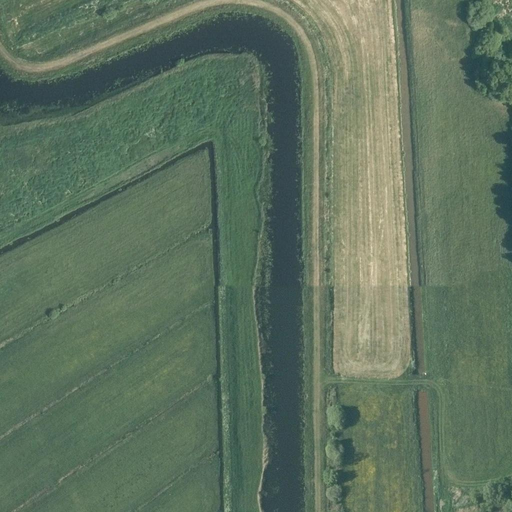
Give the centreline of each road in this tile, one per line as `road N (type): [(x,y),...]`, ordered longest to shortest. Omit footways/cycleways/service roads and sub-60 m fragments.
road 1 (track): [(316,511),(315,79),(306,42),(289,19),(245,0)]
road 2 (track): [(226,0),(46,68),(20,67),(0,49)]
